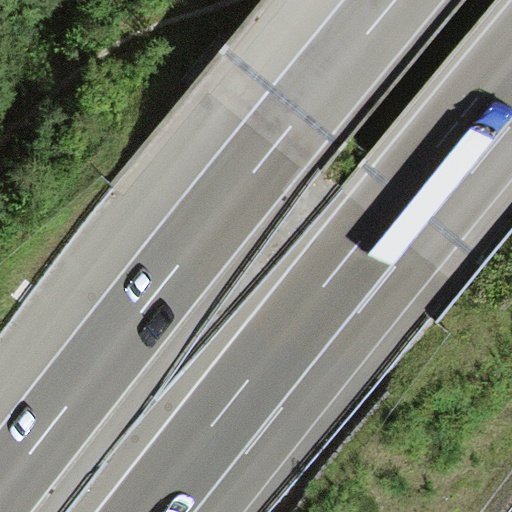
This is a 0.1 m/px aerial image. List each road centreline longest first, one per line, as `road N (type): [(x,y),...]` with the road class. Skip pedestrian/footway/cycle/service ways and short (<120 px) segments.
road 1 (motorway): [(395,0),(0,493)]
road 2 (motorway): [(144,511),(511,57)]
